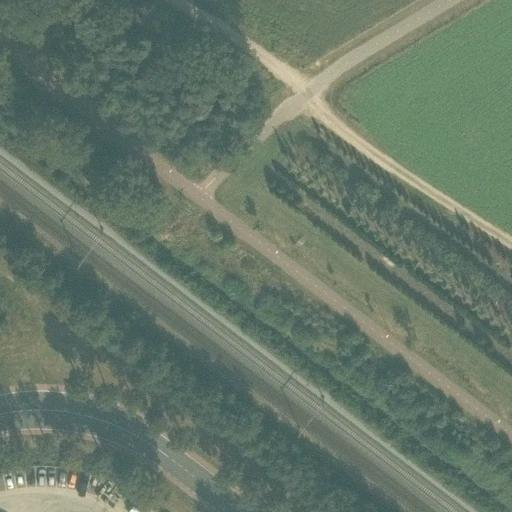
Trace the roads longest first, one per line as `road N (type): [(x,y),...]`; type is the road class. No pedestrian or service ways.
road 1 (tertiary): [(239,511),(147,442),(84,413),(28,407),(0,414)]
road 2 (track): [(288,108),(319,116),(511,237)]
road 3 (track): [(288,108),(112,0)]
